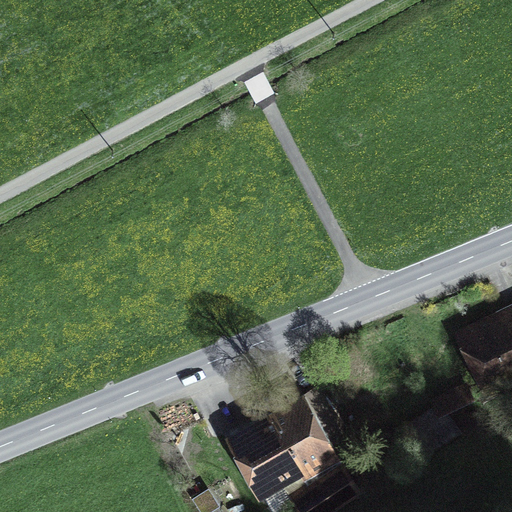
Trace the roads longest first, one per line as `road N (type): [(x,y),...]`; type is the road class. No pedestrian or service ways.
road 1 (secondary): [(0,446),(511,240)]
road 2 (unclassified): [(367,0),(0,194)]
road 3 (track): [(368,299),(247,63)]
